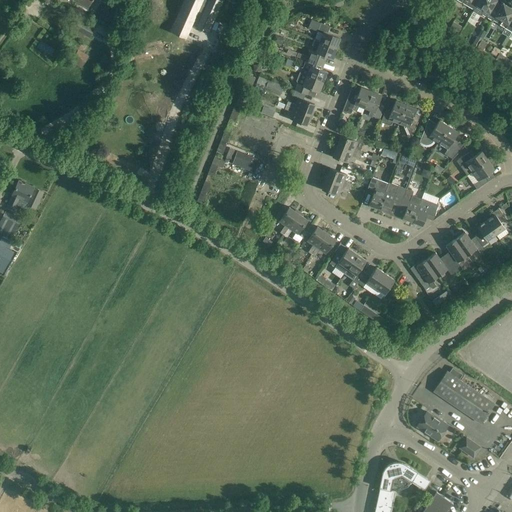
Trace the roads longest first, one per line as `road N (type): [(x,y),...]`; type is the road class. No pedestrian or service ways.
road 1 (unclassified): [(406,376),(228,248),(0,135)]
road 2 (unclassified): [(510,177),(395,251),(313,202),(306,178),(318,147)]
road 3 (unclassified): [(358,505),(127,511)]
road 4 (residential): [(510,177),(506,152),(458,109),(350,62)]
road 5 (residential): [(485,491),(382,423)]
